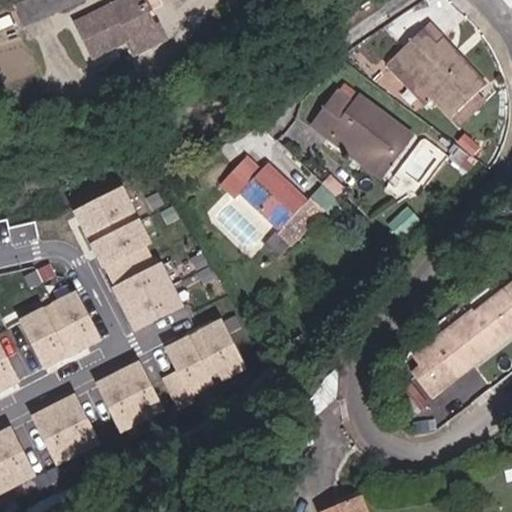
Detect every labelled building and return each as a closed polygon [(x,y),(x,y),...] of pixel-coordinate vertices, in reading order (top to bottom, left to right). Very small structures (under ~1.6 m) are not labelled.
[(85,0),(18,0),(16,1),(26,25),(85,0)] [(114,1),(82,17),(102,57),(136,41),(143,54),(175,39),(168,24),(163,27),(149,0),(130,0),(117,7),(114,1)] [(430,34),(394,65),(430,105),(438,98),(462,124),(498,91),(453,41),(444,49),(430,34)] [(318,128),(335,141),(341,134),(390,170),(415,135),(366,99),(362,105),(345,92),(318,128)] [(384,177),(390,170),(341,134),(335,141),(384,177)] [(273,166),(269,170),(255,158),(227,186),(242,200),(249,195),(288,231),(288,232),(299,242),(330,209),(318,199),(315,202),(273,166)] [(108,258),(153,235),(125,182),(80,205),(108,258)] [(275,246),(287,256),(299,242),(288,232),(275,246)] [(120,281),(140,321),(186,297),(165,257),(120,281)] [(103,332),(79,286),(27,314),(51,359),(103,332)] [(462,376),(511,336),(511,290),(511,289),(481,312),(479,309),(436,343),(462,376)] [(171,370),(183,392),(186,398),(200,390),(197,385),(250,357),(226,312),(173,340),(185,362),(171,370)] [(0,385),(22,374),(0,331),(0,385)] [(145,355),(104,376),(128,421),(168,400),(145,355)] [(80,388),(40,409),(64,453),(103,433),(80,388)] [(16,421),(0,429),(0,486),(0,487),(40,466),(16,421)] [(371,511),(367,500),(336,511),(371,511)]
